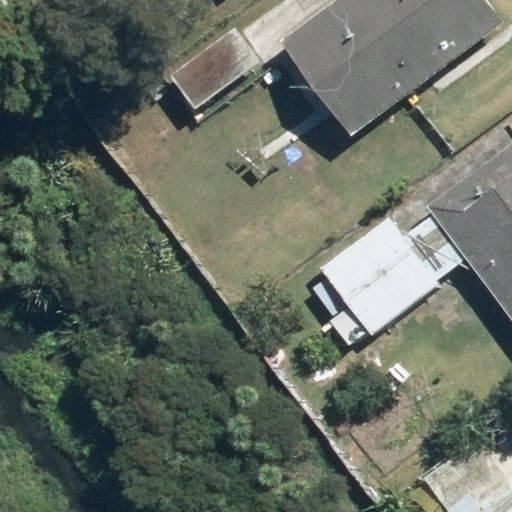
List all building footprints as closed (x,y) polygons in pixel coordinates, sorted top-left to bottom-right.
[(502,36),(475,0),(344,0),(274,52),(347,151),(502,36)] [(466,272),(500,318),(479,333),(497,358),(511,347),(511,163),(430,224),(466,272)] [(466,272),(430,224),(406,241),(391,221),(321,273),(372,342),(466,272)] [(511,423),(495,438),(511,458),(511,423)] [(511,511),(511,491),(495,467),(430,511),(511,511)]
